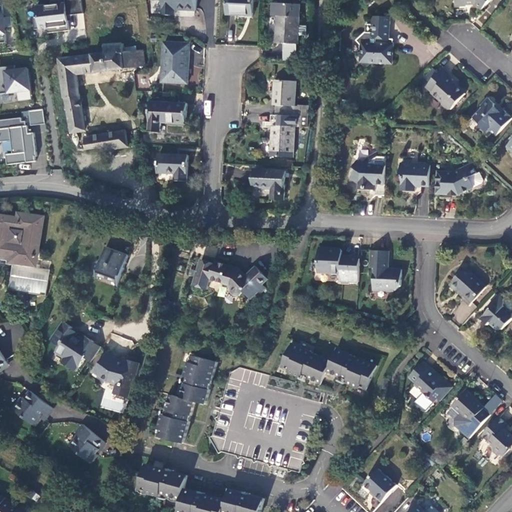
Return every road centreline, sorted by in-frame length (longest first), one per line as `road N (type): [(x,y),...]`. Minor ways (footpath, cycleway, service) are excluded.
road 1 (residential): [(338,511),(314,488),(275,488),(116,440),(57,405),(16,361)]
road 2 (unclassified): [(308,224),(322,0)]
road 3 (residential): [(0,188),(210,222)]
road 4 (residential): [(511,392),(428,306),(429,228)]
road 5 (residential): [(210,222),(220,75),(231,63)]
road 6 (residential): [(308,224),(429,228)]
